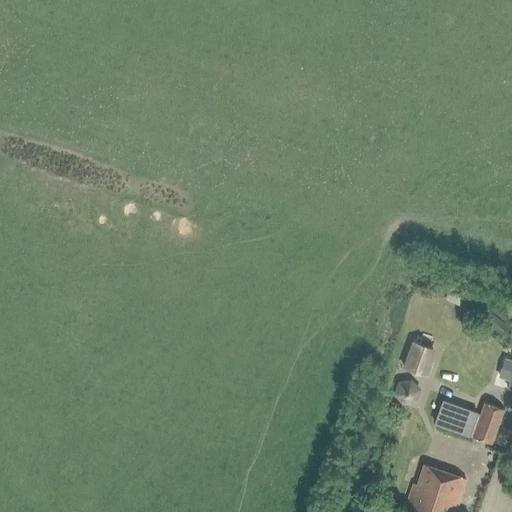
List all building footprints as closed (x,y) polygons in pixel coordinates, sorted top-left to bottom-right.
[(452,289),(446,300),(462,309),(469,298),(452,289)] [(427,378),(437,351),(411,341),(401,369),(427,378)] [(511,362),(504,360),(498,378),(509,382),(507,388),(511,389),(511,362)] [(402,406),(416,404),(420,390),(410,380),(397,383),(393,395),(402,406)] [(434,426),(471,439),(480,414),(443,401),(434,426)] [(503,413),(483,406),(480,414),(471,439),(491,446),(503,413)] [(458,511),(468,481),(465,480),(423,466),(417,486),(413,485),(406,507),(418,511),(458,511)]
